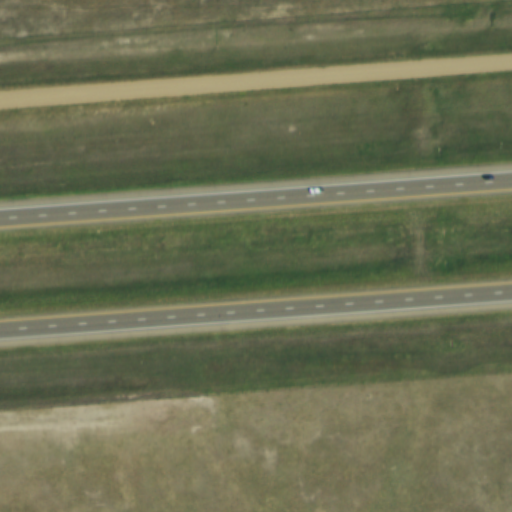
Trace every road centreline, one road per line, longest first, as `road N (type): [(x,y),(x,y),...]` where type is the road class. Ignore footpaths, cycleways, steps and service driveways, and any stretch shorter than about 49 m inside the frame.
road 1 (motorway): [(511,182),(0,221)]
road 2 (residential): [(0,101),(511,63)]
road 3 (motorway): [(0,334),(511,297)]
